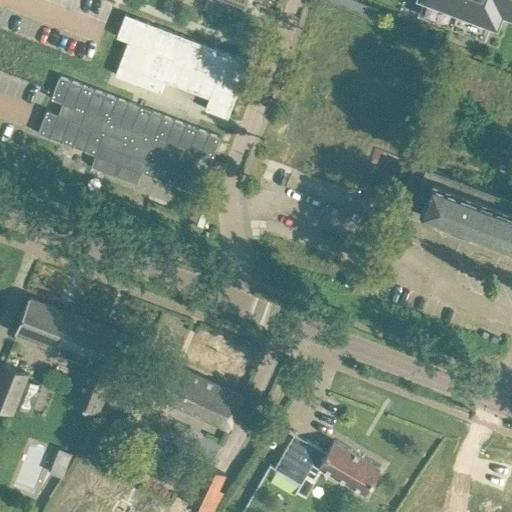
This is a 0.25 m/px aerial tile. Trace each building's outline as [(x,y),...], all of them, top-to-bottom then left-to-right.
[(354,0),(321,0),(321,1),(374,21),(378,9),(354,0)] [(511,0),(440,0),(492,20),(495,21),(500,7),(511,11),(511,0)] [(152,7),(148,17),(171,25),(175,15),(152,7)] [(128,40),(115,73),(160,91),(165,79),(209,96),(205,108),(228,116),(249,60),(125,13),(117,35),(128,40)] [(69,56),(90,65),(96,53),(75,43),(69,56)] [(47,108),(38,132),(95,153),(91,165),(137,182),(142,171),(199,193),(208,170),(196,165),(200,154),(212,158),(221,135),(60,74),(51,97),(63,101),(58,113),(47,108)] [(511,198),(427,166),(412,205),(421,209),(419,214),(440,221),(444,230),(450,228),(446,219),(446,218),(511,243),(511,198)] [(114,370),(128,335),(29,295),(15,330),(88,360),(72,401),(96,411),(113,370),(114,370)] [(229,428),(244,395),(156,353),(141,387),(229,428)] [(2,361),(0,366),(0,407),(11,413),(14,405),(29,411),(31,406),(34,407),(41,391),(38,389),(40,384),(26,378),(28,372),(2,361)] [(294,433),(287,445),(275,465),(301,480),(312,460),(320,464),(319,465),(365,493),(381,466),(334,439),(327,451),(290,429),(289,430),(294,433)] [(206,509),(224,471),(207,463),(189,501),(206,509)] [(439,511),(440,511),(491,511),(497,501),(449,476),(440,493),(424,485),(410,511),(439,511)]
